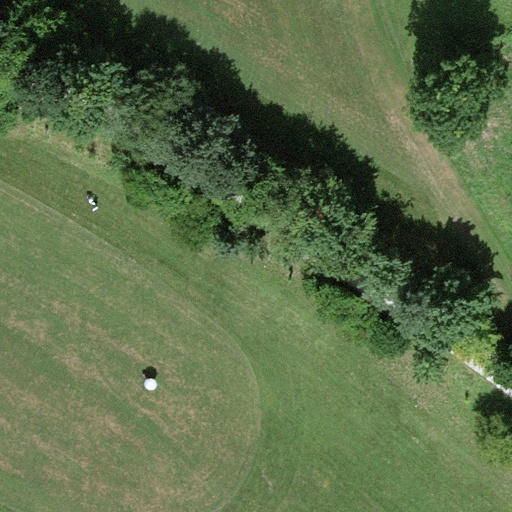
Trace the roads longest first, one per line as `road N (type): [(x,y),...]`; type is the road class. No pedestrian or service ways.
road 1 (track): [(511,382),(128,128),(0,68)]
road 2 (track): [(511,262),(445,125),(397,0)]
